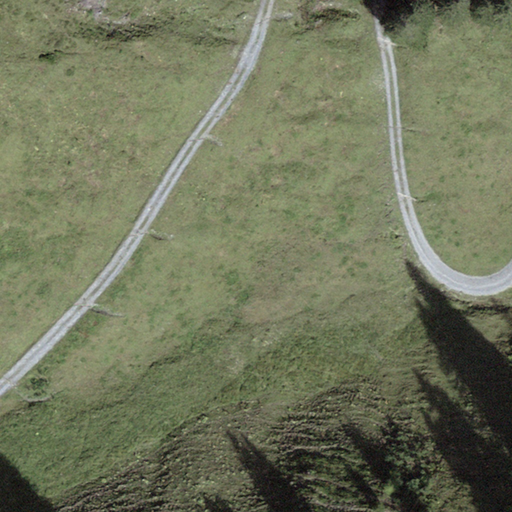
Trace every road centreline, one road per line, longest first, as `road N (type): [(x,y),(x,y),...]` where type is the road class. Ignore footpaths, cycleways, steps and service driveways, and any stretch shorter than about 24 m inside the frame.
road 1 (track): [(266,0),(254,53),(157,205),(85,303),(0,387)]
road 2 (track): [(511,270),(491,283),(459,282),(419,243),(398,168),(381,0)]
